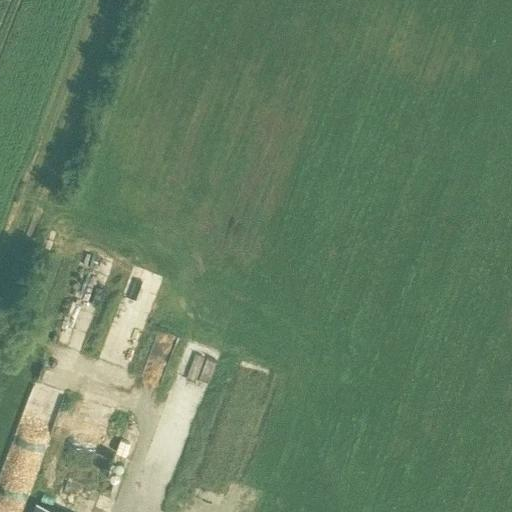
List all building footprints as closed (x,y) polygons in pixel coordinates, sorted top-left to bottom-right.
[(151,452),(179,464),(224,353),(196,342),(151,452)] [(17,348),(10,365),(22,370),(29,353),(17,348)] [(223,412),(189,511),(209,511),(211,509),(220,511),(250,421),(223,412)] [(84,419),(57,475),(81,487),(108,431),(84,419)] [(95,500),(107,499),(106,485),(94,486),(95,500)] [(64,511),(39,503),(35,511),(64,511)]
